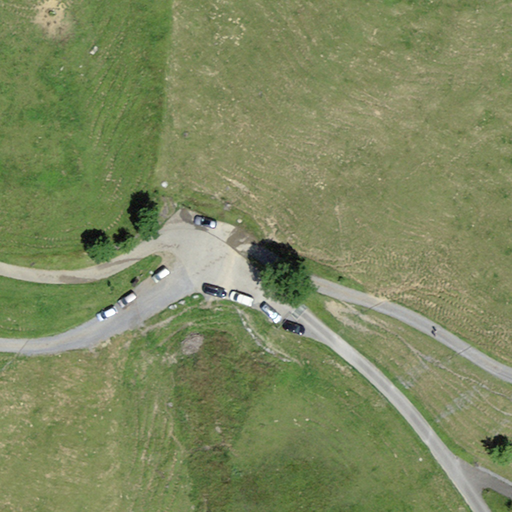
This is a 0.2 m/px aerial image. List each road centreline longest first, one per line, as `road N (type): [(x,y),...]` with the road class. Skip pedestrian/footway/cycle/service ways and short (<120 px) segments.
road 1 (unclassified): [(482,511),(399,396),(344,345),(215,259)]
road 2 (track): [(215,259),(251,258),(399,308),(511,372)]
road 3 (track): [(215,259),(178,235),(74,273),(0,264)]
